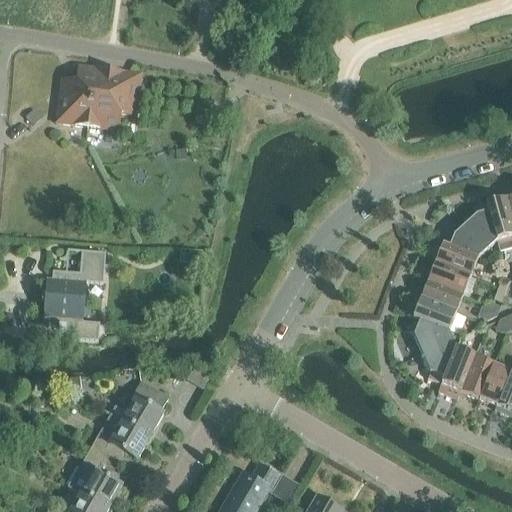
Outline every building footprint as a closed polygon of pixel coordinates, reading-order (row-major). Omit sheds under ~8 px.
[(60,81),(54,125),(87,129),(90,100),(105,102),(109,72),(77,68),(75,83),(60,81)] [(87,129),(118,133),(120,118),(135,120),(141,76),(109,72),(105,102),(90,100),(87,129)] [(25,121),(31,127),(40,118),(34,111),(25,121)] [(175,152),(176,159),(187,159),(186,151),(175,152)] [(496,244),(511,239),(511,224),(505,201),(486,207),(496,244)] [(474,219),(464,227),(487,252),(496,244),(486,207),(471,211),(474,219)] [(477,261),(487,252),(464,227),(455,236),(447,233),(442,247),(477,261)] [(26,311),(31,311),(31,319),(58,321),(57,331),(81,333),(82,315),(65,314),(69,274),(86,275),(88,245),(64,243),(62,265),(35,263),(35,271),(29,271),(26,311)] [(442,247),(434,266),(469,280),(477,261),(442,247)] [(180,264),(200,266),(200,257),(201,254),(181,252),(180,264)] [(427,284),(462,299),(469,280),(434,266),(427,284)] [(502,279),(497,291),(507,295),(511,283),(502,279)] [(427,284),(420,301),(455,315),(462,299),(427,284)] [(493,302),(502,306),(507,295),(497,291),(493,302)] [(448,334),(455,315),(420,301),(415,299),(407,318),(412,320),(448,334)] [(490,305),(485,307),(491,321),(496,319),(500,309),(490,305)] [(491,321),(485,307),(481,309),(477,319),(487,323),(491,321)] [(511,319),(511,317),(503,320),(509,334),(511,333),(511,319)] [(412,336),(421,356),(451,343),(448,334),(412,320),(407,334),(412,336)] [(509,334),(503,320),(498,322),(494,332),(505,336),(509,334)] [(441,387),(455,351),(451,343),(421,356),(429,376),(427,381),(441,387)] [(474,359),(455,352),(455,351),(441,387),(438,394),(457,402),(459,398),(474,359)] [(467,397),(479,402),(493,367),(474,359),(459,398),(465,400),(467,397)] [(479,402),(495,409),(509,373),(493,367),(479,402)] [(495,409),(511,415),(511,374),(509,373),(495,409)] [(70,393),(80,392),(78,380),(69,381),(70,393)] [(140,385),(132,399),(135,400),(127,414),(115,407),(109,417),(150,440),(163,417),(159,415),(168,401),(140,385)] [(109,417),(96,439),(88,453),(116,469),(124,456),(136,463),(150,440),(109,417)] [(116,469),(88,453),(67,490),(79,497),(106,511),(107,511),(120,490),(108,483),(116,469)] [(250,479),(242,475),(219,511),(256,511),(268,491),(273,493),(281,479),(258,465),(250,479)] [(54,511),(106,511),(79,497),(70,511),(55,511),(54,511)] [(308,511),(338,511),(316,499),(308,511)]
